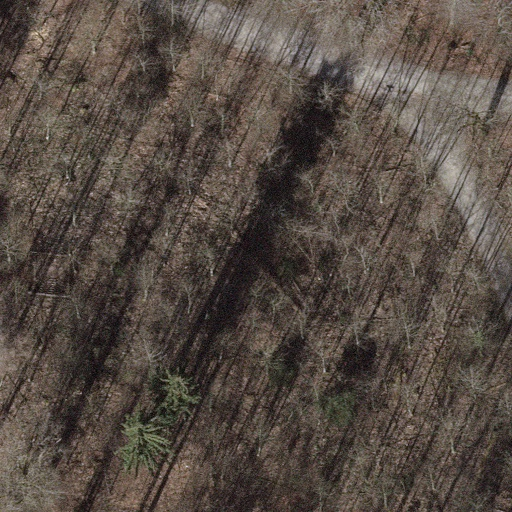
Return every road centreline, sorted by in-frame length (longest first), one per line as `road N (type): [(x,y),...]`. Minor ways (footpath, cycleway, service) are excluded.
road 1 (track): [(181,0),(412,90)]
road 2 (track): [(412,90),(511,307)]
